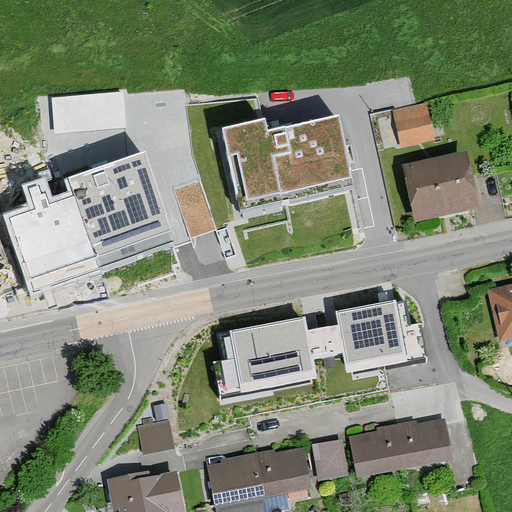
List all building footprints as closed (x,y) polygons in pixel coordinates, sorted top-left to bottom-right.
[(400,150),(434,143),(427,107),(393,114),(400,150)] [(60,129),(62,159),(95,157),(94,127),(60,129)] [(263,135),(224,144),(241,216),(351,192),(337,131),(266,147),(263,135)] [(471,160),(408,171),(418,227),(481,215),(471,160)] [(198,182),(175,190),(191,237),(214,230),(198,182)] [(74,206),(11,226),(32,295),(144,261),(121,188),(73,202),(74,206)] [(511,291),(488,297),(501,351),(511,347),(511,291)] [(408,296),(262,323),(277,404),(423,377),(408,296)] [(359,483),(458,464),(450,423),(420,429),(419,425),(378,432),(379,436),(351,441),(359,483)] [(145,457),(175,452),(170,424),(141,429),(145,457)] [(320,483),(350,479),(344,444),(314,448),(320,483)] [(267,511),(265,503),(316,493),(308,452),(278,458),(277,453),(223,464),(223,467),(208,470),(216,511),(267,511)] [(132,480),(109,484),(114,511),(187,511),(182,479),(134,487),(132,480)]
